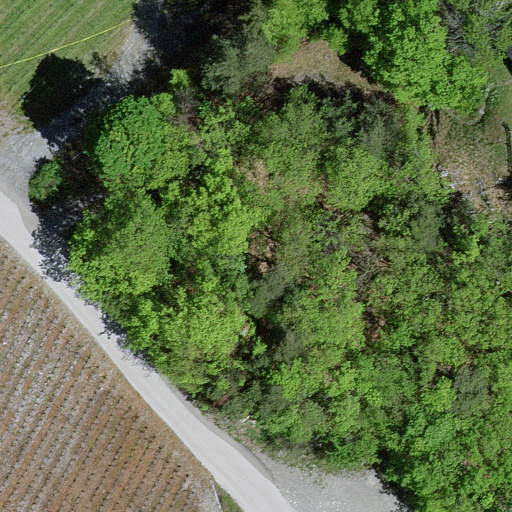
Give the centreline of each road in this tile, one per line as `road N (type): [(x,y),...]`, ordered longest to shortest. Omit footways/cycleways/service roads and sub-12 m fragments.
road 1 (unclassified): [(263,511),(0,230)]
road 2 (track): [(144,0),(96,126),(0,167)]
